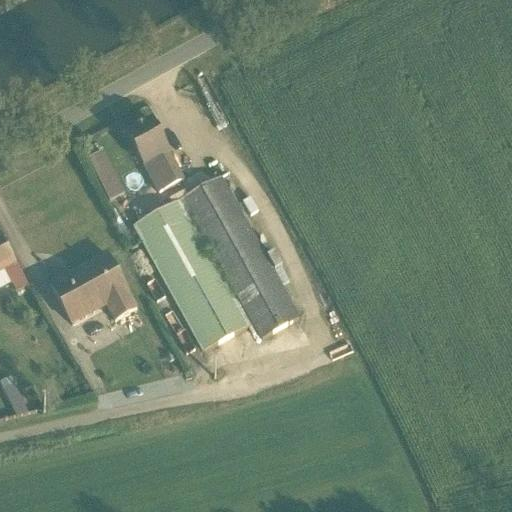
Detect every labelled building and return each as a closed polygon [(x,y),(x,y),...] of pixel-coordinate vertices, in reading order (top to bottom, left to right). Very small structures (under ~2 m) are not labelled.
[(152,118),(124,134),(158,196),(187,180),(152,118)] [(203,353),(253,325),(262,342),(307,317),(228,177),(134,230),(203,353)] [(0,240),(0,293),(11,288),(14,294),(27,287),(0,240)] [(107,252),(49,285),(73,328),(104,311),(110,322),(138,306),(107,252)] [(5,382),(15,418),(27,415),(17,379),(5,382)]
